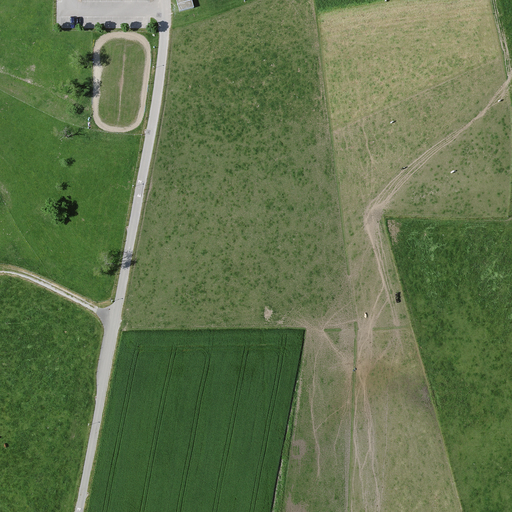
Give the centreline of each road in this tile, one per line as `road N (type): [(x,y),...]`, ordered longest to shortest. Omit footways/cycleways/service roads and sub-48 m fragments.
road 1 (unclassified): [(163,0),(161,62),(115,318)]
road 2 (unclassified): [(79,511),(115,318)]
road 3 (track): [(115,318),(30,275),(0,270)]
